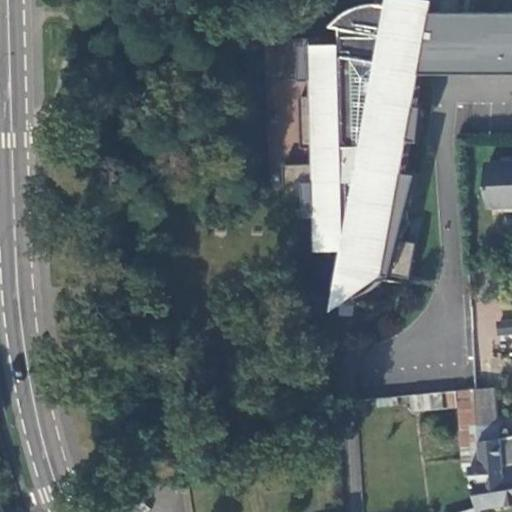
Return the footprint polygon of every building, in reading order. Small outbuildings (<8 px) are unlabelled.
[(407,169),(413,136),(420,137),(423,118),(416,117),(423,70),(424,68),(414,68),(418,35),(440,40),(445,11),(435,9),(436,0),(382,0),(382,3),(376,4),(372,5),(367,7),(363,7),(359,10),(354,12),(350,14),(347,17),(343,20),(340,23),(337,27),(345,29),(346,44),(319,45),(319,37),(269,38),(271,79),(320,78),(321,94),(303,94),(305,146),(323,145),(324,163),(288,163),(289,198),(325,198),(327,248),(355,247),(352,265),(391,272),(416,276),(422,240),(396,236),(402,204),(418,207),(424,171),(407,169)] [(424,68),(423,70),(473,71),(474,40),(511,16),(511,9),(445,11),(440,40),(418,35),(414,68),(424,68)] [(511,16),(474,40),(473,71),(511,71),(511,16)] [(511,206),(511,162),(488,165),(492,209),(511,206)] [(391,272),(352,265),(343,307),(391,272)] [(511,323),(503,324),(504,336),(511,336),(511,323)] [(474,467),(480,509),(511,504),(511,435),(500,438),(497,387),(478,389),(481,466),(474,467)] [(474,467),(481,466),(478,389),(460,391),(461,406),(465,467),(474,467)] [(452,407),(461,406),(460,391),(451,392),(452,407)]
